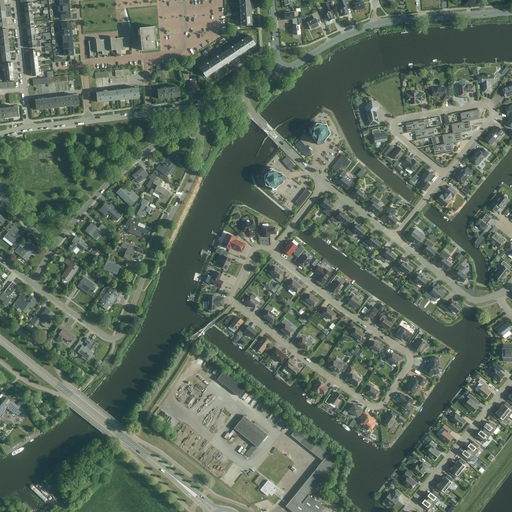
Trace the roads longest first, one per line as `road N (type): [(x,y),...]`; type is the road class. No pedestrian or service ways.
road 1 (residential): [(270,252),(251,250),(234,305),(371,407),(386,399),(410,357),(272,253)]
road 2 (residential): [(113,339),(189,182),(200,132)]
road 3 (secondary): [(168,473),(0,338)]
road 4 (residential): [(51,247),(152,146),(200,132)]
road 5 (residential): [(444,174),(394,123),(483,104),(488,120)]
road 6 (residential): [(406,511),(511,379)]
road 7 (residential): [(377,23),(511,12)]
road 8 (residential): [(13,0),(28,128)]
road 9 (residential): [(497,295),(464,296),(393,236)]
road 10 (residential): [(325,182),(242,93)]
road 11 (residential): [(88,120),(82,62),(144,56)]
